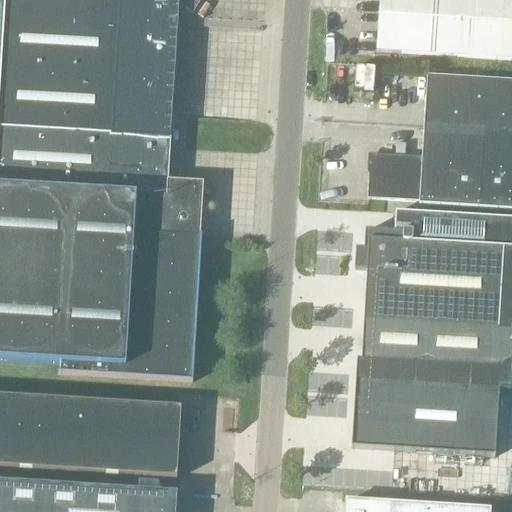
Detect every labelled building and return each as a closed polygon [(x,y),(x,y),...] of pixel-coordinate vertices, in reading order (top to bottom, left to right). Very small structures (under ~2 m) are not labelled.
[(0,0),(0,362),(60,367),(59,375),(57,375),(57,377),(193,385),(196,333),(202,237),(165,235),(168,186),(179,6),(179,0),(0,0)] [(511,0),(379,0),(376,54),(511,62),(511,0)] [(511,83),(427,78),(421,160),(370,157),(367,201),(419,204),(419,206),(511,212),(511,83)] [(469,369),(511,371),(511,369),(511,350),(511,222),(495,222),(395,215),(395,217),(400,217),(399,233),(394,233),(394,235),(365,233),(364,251),(356,251),(355,272),(367,272),(365,305),(364,325),(361,363),(469,369)] [(509,394),(511,371),(469,369),(361,363),(357,363),(351,451),(494,459),(498,393),(509,394)] [(0,471),(124,479),(176,483),(180,411),(0,399),(0,471)] [(155,494),(0,484),(0,511),(175,511),(176,496),(155,494)] [(489,511),(490,511),(348,502),(346,511),(489,511)]
